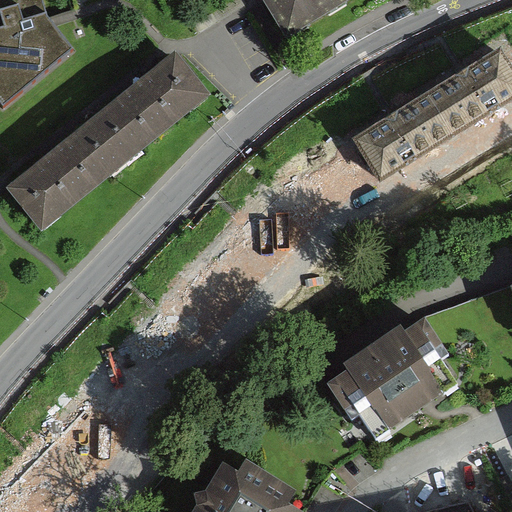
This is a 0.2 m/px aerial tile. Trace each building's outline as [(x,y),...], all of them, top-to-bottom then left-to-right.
[(44,17),(37,0),(0,0),(0,117),(71,55),(44,17)] [(252,0),(278,43),(351,0),(252,0)] [(171,60),(87,127),(119,166),(203,99),(171,60)] [(377,195),(511,119),(511,78),(504,65),(351,151),(377,195)] [(87,127),(4,194),(36,234),(119,166),(87,127)] [(208,360),(314,245),(274,208),(168,323),(208,360)] [(340,369),(320,382),(337,407),(343,402),(369,440),(454,383),(430,348),(437,343),(419,317),(400,331),(395,324),(337,364),(340,369)] [(0,508),(0,511),(69,511),(125,453),(86,417),(0,508)] [(213,468),(187,511),(292,511),(300,499),(240,465),(233,479),(213,468)]
